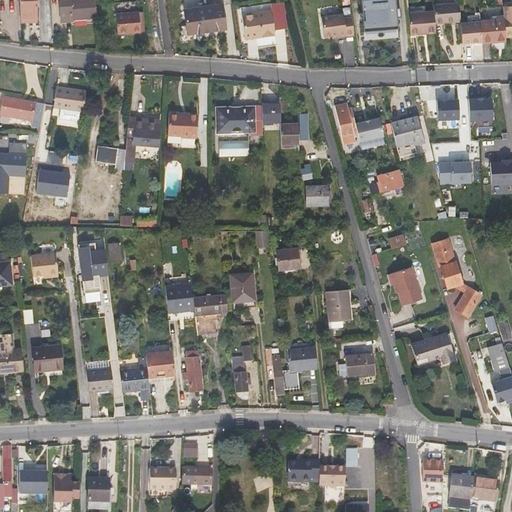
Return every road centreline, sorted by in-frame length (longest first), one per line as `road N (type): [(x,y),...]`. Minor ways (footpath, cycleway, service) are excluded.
road 1 (residential): [(409,427),(241,418),(0,434)]
road 2 (residential): [(409,427),(313,77)]
road 3 (residential): [(313,77),(0,49)]
road 4 (residential): [(511,71),(313,77)]
